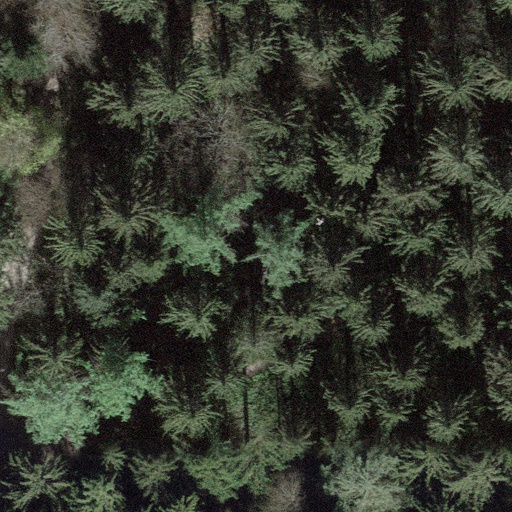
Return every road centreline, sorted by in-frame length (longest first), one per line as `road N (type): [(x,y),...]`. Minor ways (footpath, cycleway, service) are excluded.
road 1 (track): [(511,238),(0,480)]
road 2 (track): [(0,351),(89,0)]
